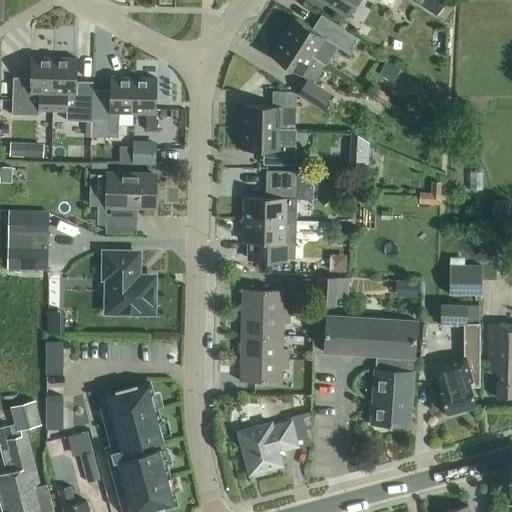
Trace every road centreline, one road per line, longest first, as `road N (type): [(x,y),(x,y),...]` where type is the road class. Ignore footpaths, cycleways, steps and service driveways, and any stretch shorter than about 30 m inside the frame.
road 1 (residential): [(214,511),(191,394),(207,74)]
road 2 (tertiary): [(310,511),(511,458)]
road 3 (residential): [(207,74),(68,0)]
